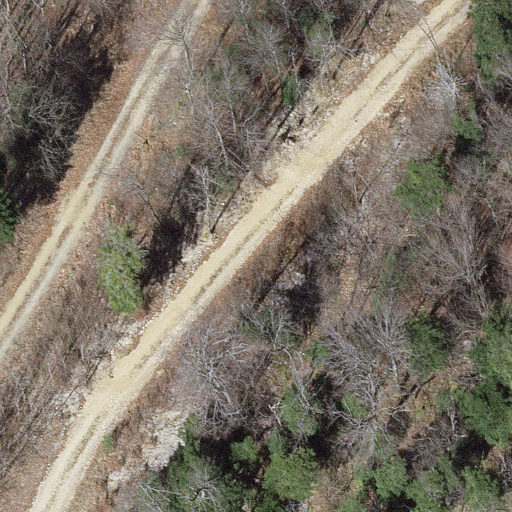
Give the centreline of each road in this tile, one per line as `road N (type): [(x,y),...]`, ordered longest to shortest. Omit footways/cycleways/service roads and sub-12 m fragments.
road 1 (track): [(466,0),(372,89),(212,269),(40,511)]
road 2 (track): [(0,335),(191,0)]
